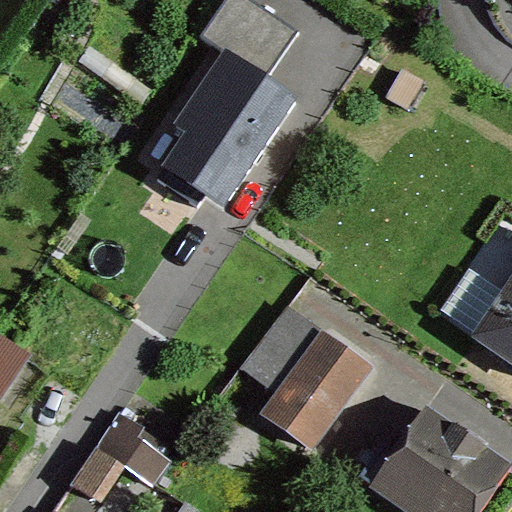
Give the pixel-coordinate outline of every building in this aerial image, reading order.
[(405,72),(390,100),(409,111),(425,83),(405,72)] [(129,307),(162,329),(209,258),(135,209),(88,279),(129,307)] [(511,286),(476,339),(511,363),(511,286)] [(329,339),(287,308),(268,335),(310,366),(329,339)] [(310,366),(268,335),(255,353),(297,383),(310,366)] [(0,386),(22,354),(0,338),(0,386)] [(366,365),(329,339),(310,366),(297,383),(288,396),(325,423),(366,365)] [(255,353),(243,369),(285,400),(288,396),(297,383),(255,353)] [(307,447),(325,423),(288,396),(285,400),(270,420),(307,447)] [(396,454),(385,446),(363,478),(412,511),(480,511),(487,502),(510,469),(426,411),(396,454)] [(121,414),(98,447),(119,462),(153,485),(169,462),(135,438),(141,428),(121,414)] [(98,447),(73,484),(94,498),(119,462),(98,447)]
